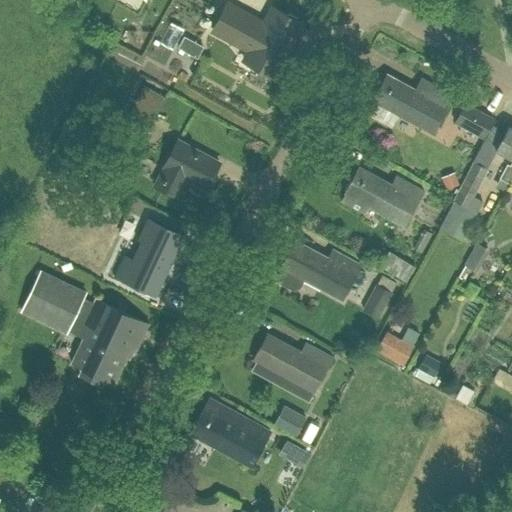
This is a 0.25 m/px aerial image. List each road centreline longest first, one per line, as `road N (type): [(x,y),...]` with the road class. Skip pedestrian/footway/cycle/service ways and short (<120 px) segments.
road 1 (residential): [(91,511),(368,0)]
road 2 (residential): [(511,79),(368,0)]
